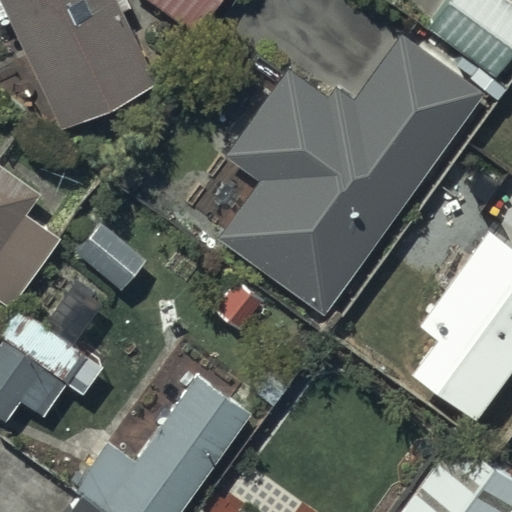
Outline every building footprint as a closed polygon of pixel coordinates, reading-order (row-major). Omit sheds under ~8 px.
[(153,83),(112,0),(0,0),(0,22),(5,20),(59,130),(153,83)] [(217,0),(137,0),(193,37),(217,0)] [(511,10),(498,0),(438,0),(418,27),(458,58),(452,66),(468,77),(473,69),(490,81),(511,51),(511,10)] [(286,69),(221,156),(256,181),(214,238),(319,315),(481,97),(398,35),(351,99),(335,87),(326,99),(286,69)] [(0,171),(0,302),(6,307),(56,237),(23,214),(35,197),(0,171)] [(144,260),(98,220),(72,250),(119,290),(144,260)] [(511,243),(483,222),(406,322),(425,336),(408,359),(473,409),(511,358),(511,243)] [(0,418),(0,419),(15,401),(37,419),(64,386),(79,398),(100,373),(21,308),(0,333),(0,418)] [(176,511),(246,416),(194,378),(133,464),(105,444),(71,490),(79,496),(68,511),(176,511)] [(511,481),(453,438),(398,511),(508,511),(511,507),(511,481)]
